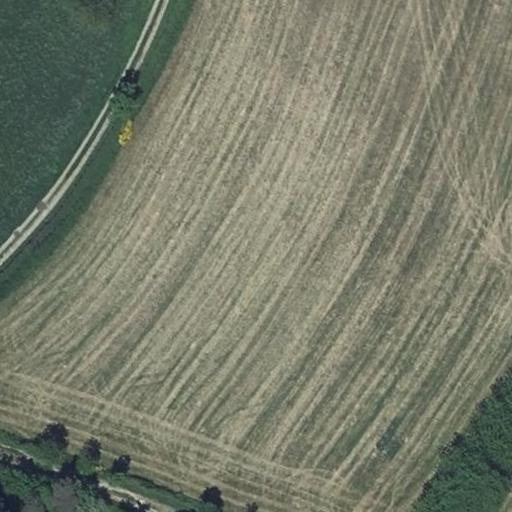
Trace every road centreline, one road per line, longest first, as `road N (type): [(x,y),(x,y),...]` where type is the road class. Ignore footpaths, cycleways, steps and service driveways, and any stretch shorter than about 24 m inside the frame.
road 1 (track): [(0,260),(91,137),(161,0)]
road 2 (track): [(183,511),(0,452)]
